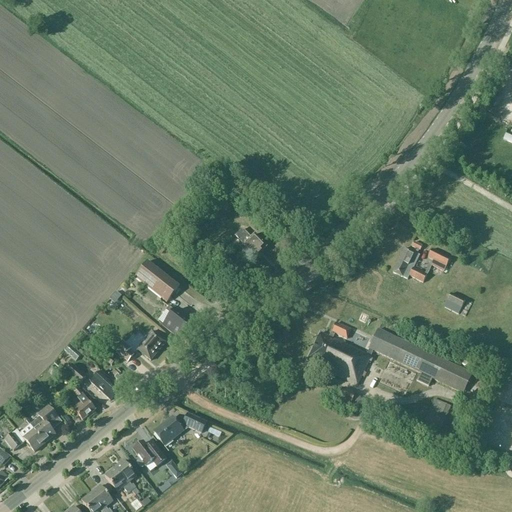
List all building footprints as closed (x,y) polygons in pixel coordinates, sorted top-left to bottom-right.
[(253,261),(267,248),(254,235),(251,238),(242,230),(235,237),(244,245),(240,248),(253,261)] [(420,251),(422,247),(414,243),(412,247),(415,249),(413,253),(405,249),(393,273),(402,278),(407,280),(409,277),(423,283),(427,275),(413,269),(419,256),(417,255),(419,251),(420,251)] [(202,252),(191,244),(187,249),(196,257),(202,252)] [(430,266),(443,272),(450,259),(431,250),(428,258),(433,260),(430,266)] [(166,303),(179,287),(147,262),(135,278),(166,303)] [(465,301),(451,294),(444,308),(458,315),(465,301)] [(468,300),(459,316),(464,319),(473,302),(468,300)] [(166,311),(171,316),(163,326),(179,338),(190,324),(169,307),(166,311)] [(331,333),(329,338),(320,334),(306,362),(309,363),(307,367),(308,369),(311,371),(314,370),(315,366),(357,386),(361,377),(364,378),(366,374),(363,372),(368,362),(371,363),(372,359),(370,358),(370,357),(373,352),(420,374),(416,382),(428,387),(432,380),(462,394),(472,374),(378,330),(369,350),(367,355),(332,339),(334,334),(347,340),(351,331),(335,324),(331,332),(331,333)] [(137,350),(150,361),(165,344),(152,332),(137,350)] [(113,350),(127,363),(133,356),(129,351),(131,349),(121,341),(113,350)] [(64,352),(69,356),(74,349),(69,345),(64,352)] [(114,363),(107,357),(104,360),(111,366),(114,363)] [(64,373),(78,386),(86,377),(72,365),(64,373)] [(107,378),(120,390),(127,383),(119,376),(121,374),(116,370),(114,371),(107,378)] [(120,390),(107,378),(106,376),(105,377),(101,373),(91,384),(110,401),(120,390)] [(27,392),(34,400),(41,394),(34,386),(27,392)] [(82,421),(95,411),(85,398),(75,386),(70,389),(77,397),(76,398),(80,403),(72,409),(82,421)] [(356,394),(345,389),(340,398),(343,399),(340,406),(345,408),(359,414),(365,401),(355,397),(356,394)] [(444,422),(450,406),(434,400),(427,414),(418,436),(435,443),(444,422)] [(420,411),(416,420),(406,416),(408,413),(388,403),(384,411),(381,410),(376,420),(374,419),(372,423),(383,428),(385,422),(414,435),(419,426),(420,427),(426,414),(420,411)] [(43,422),(33,430),(44,444),(55,436),(51,431),(61,423),(58,419),(48,407),(38,416),(43,422)] [(183,426),(180,428),(172,418),(153,433),(164,447),(189,428),(196,432),(200,422),(188,416),(183,426)] [(33,430),(30,426),(19,434),(17,431),(4,441),(13,452),(20,446),(25,442),(34,453),(44,444),(33,430)] [(153,455),(144,443),(133,451),(139,459),(137,461),(137,464),(140,468),(142,468),(145,466),(146,467),(152,462),(156,468),(166,460),(158,451),(153,455)] [(124,456),(132,452),(127,444),(120,448),(124,456)] [(136,478),(124,462),(114,469),(132,492),(136,489),(132,485),(131,486),(129,483),(136,478)] [(3,469),(11,473),(14,469),(6,464),(3,469)] [(114,469),(104,477),(117,493),(123,488),(124,487),(126,490),(124,491),(128,495),(132,492),(114,469)] [(170,474),(175,480),(181,475),(176,469),(170,474)] [(1,471),(0,471),(0,487),(9,479),(1,471)] [(104,511),(110,511),(109,509),(107,511),(105,508),(107,507),(113,502),(100,486),(91,494),(104,511)] [(104,511),(91,494),(81,502),(88,511),(104,511)]
